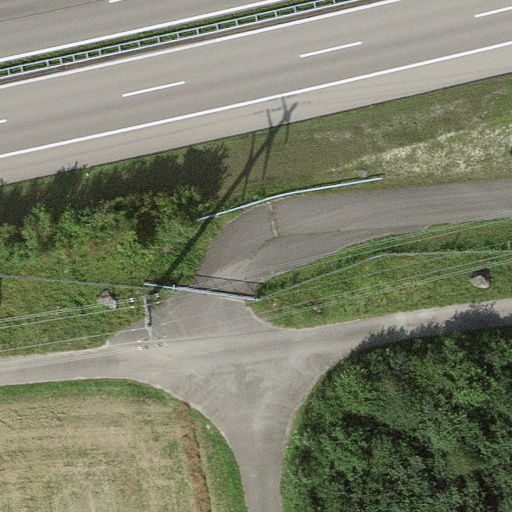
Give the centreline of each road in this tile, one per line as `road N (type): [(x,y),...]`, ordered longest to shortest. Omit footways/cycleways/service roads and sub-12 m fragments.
road 1 (motorway): [(0,121),(511,8)]
road 2 (track): [(0,377),(220,359),(511,312)]
road 3 (track): [(279,511),(269,450),(220,359),(222,296)]
road 4 (motorway): [(121,0),(0,26)]
